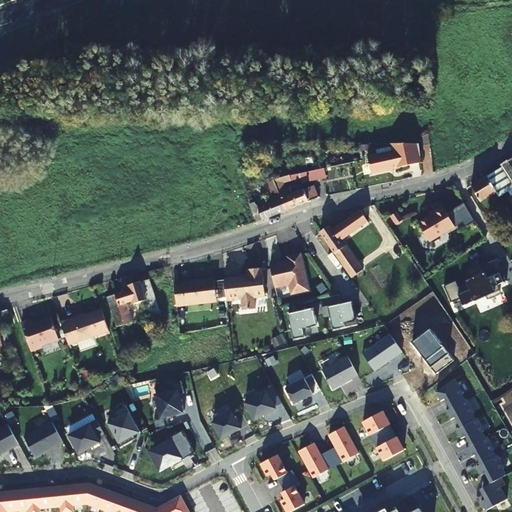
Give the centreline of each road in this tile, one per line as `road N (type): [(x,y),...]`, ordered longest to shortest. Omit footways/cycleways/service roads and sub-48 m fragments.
road 1 (residential): [(511,144),(453,175),(0,299)]
road 2 (residential): [(233,457),(396,392),(406,397),(468,511)]
road 3 (residential): [(0,479),(88,471),(155,496),(233,457)]
